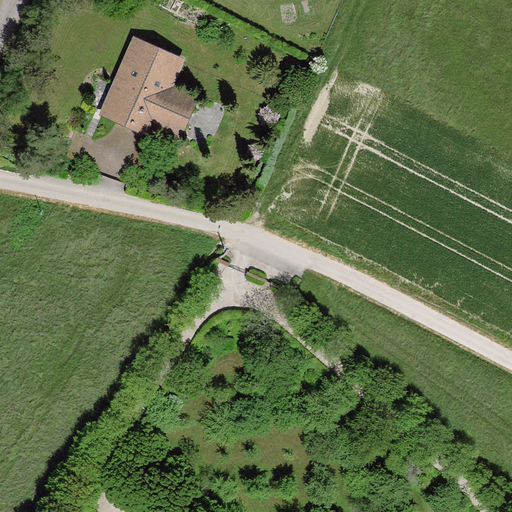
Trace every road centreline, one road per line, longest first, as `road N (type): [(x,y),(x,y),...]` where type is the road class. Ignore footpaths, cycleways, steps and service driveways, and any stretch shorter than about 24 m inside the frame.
road 1 (residential): [(0,179),(217,225),(312,260)]
road 2 (track): [(312,260),(511,359)]
